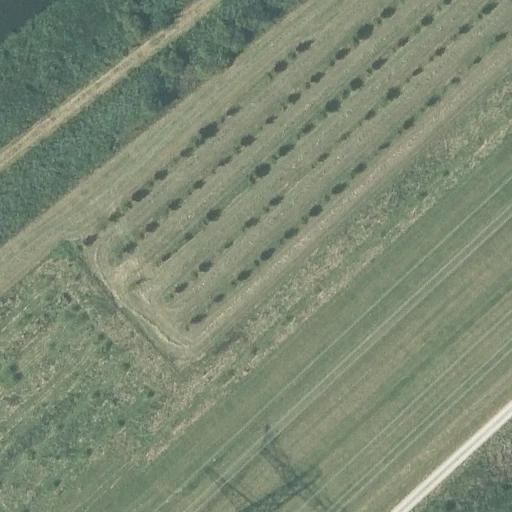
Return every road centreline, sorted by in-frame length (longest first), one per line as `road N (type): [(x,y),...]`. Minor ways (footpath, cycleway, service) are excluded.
road 1 (track): [(211,0),(0,165)]
road 2 (track): [(511,413),(405,511)]
